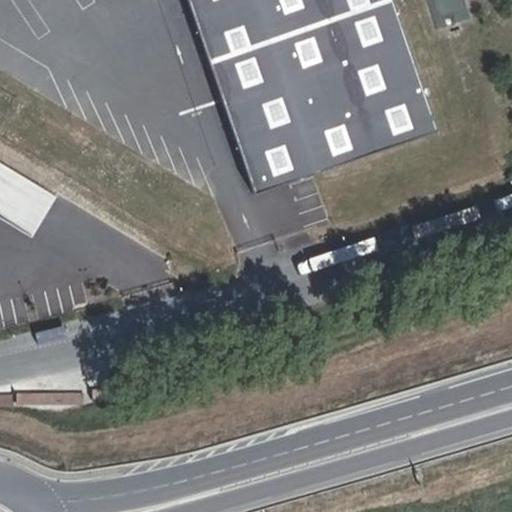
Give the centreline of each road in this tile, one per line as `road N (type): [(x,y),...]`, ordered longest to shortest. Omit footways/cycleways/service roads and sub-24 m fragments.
road 1 (unclassified): [(0,373),(511,214)]
road 2 (primary): [(511,383),(320,444),(39,506)]
road 3 (primary): [(179,511),(511,418)]
road 4 (unknown): [(241,198),(167,0)]
